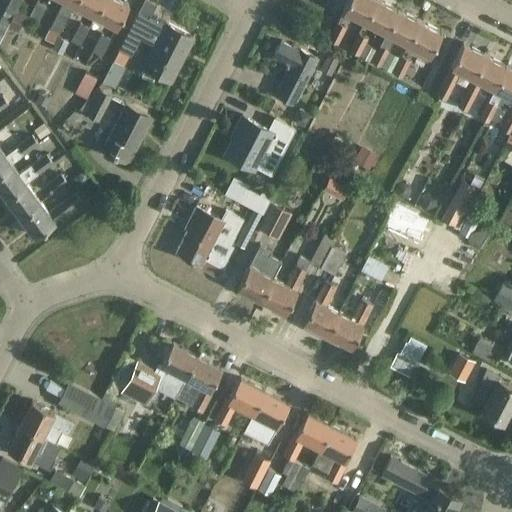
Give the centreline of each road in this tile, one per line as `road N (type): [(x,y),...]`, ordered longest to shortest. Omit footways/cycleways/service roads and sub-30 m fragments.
road 1 (residential): [(511,480),(123,272)]
road 2 (residential): [(123,272),(250,11)]
